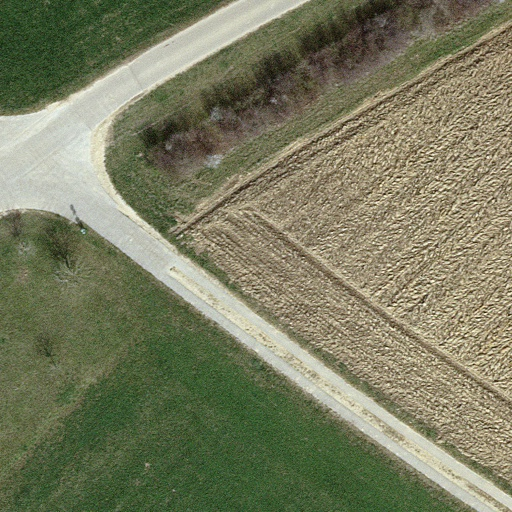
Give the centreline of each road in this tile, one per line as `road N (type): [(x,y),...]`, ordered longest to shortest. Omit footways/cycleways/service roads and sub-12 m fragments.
road 1 (track): [(0,165),(138,249),(379,442),(481,511)]
road 2 (track): [(0,165),(284,0)]
